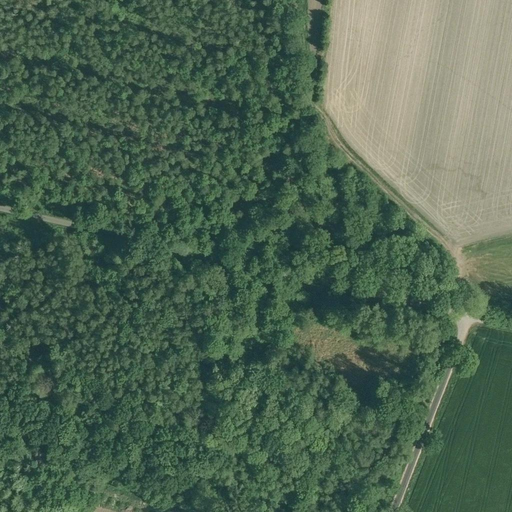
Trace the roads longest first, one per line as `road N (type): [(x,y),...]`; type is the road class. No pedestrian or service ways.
road 1 (unclassified): [(0,209),(466,316)]
road 2 (unclassified): [(466,316),(395,511)]
